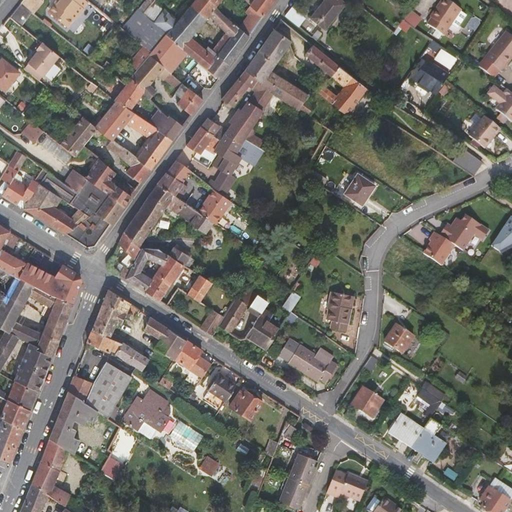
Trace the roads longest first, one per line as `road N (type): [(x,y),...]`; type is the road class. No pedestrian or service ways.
road 1 (residential): [(511,166),(414,210),(382,240),(360,363),(323,420)]
road 2 (residential): [(98,272),(134,204),(286,0)]
road 3 (tertiary): [(323,420),(98,272)]
road 4 (tertiary): [(3,511),(98,272)]
road 5 (tertiary): [(463,511),(343,433)]
